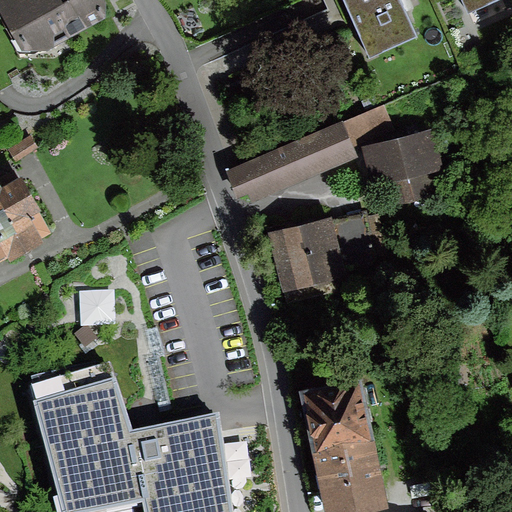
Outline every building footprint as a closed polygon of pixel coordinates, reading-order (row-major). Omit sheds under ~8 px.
[(51,44),(99,16),(101,1),(100,0),(2,0),(1,1),(24,43),(51,44)] [(417,34),(401,0),(344,0),(369,56),(417,34)] [(493,0),(462,0),(468,11),(493,0)] [(389,125),(381,106),(339,122),(340,123),(348,143),(389,125)] [(255,193),(352,152),(348,143),(340,123),(339,122),(227,170),(229,173),(230,172),(237,191),(251,185),(255,193)] [(29,135),(9,149),(15,158),(35,144),(29,135)] [(388,200),(436,188),(422,135),(375,148),(388,200)] [(32,244),(30,240),(36,236),(22,212),(34,206),(20,180),(0,191),(0,253),(9,248),(11,251),(17,247),(19,252),(25,253),(31,250),(32,244)] [(350,286),(346,269),(372,262),(375,256),(364,212),(272,235),(288,301),(350,286)] [(143,511),(231,511),(218,419),(131,437),(108,367),(29,390),(61,511),(121,511),(143,508),(143,511)] [(385,501),(384,496),(383,497),(358,379),(304,390),(329,508),(328,508),(328,511),(333,511),(355,506),(355,507),(358,507),(358,505),(380,501),(381,502),(385,501)] [(375,503),(375,511),(405,511),(408,511),(406,499),(375,503)]
